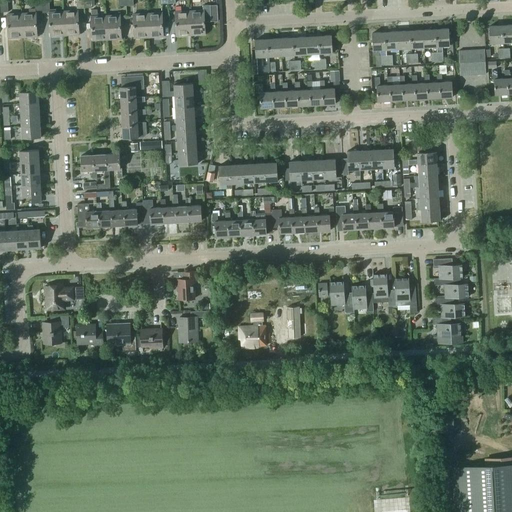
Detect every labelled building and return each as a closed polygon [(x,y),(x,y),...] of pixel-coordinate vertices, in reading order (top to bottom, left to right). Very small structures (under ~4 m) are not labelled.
[(8,12),(7,0),(0,0),(1,12),(8,12)] [(41,0),(42,10),(50,10),(49,0),(41,0)] [(191,35),(189,11),(181,12),(181,6),(175,6),(176,12),(177,35),(191,35)] [(203,11),(189,11),(191,35),(205,34),(204,22),(211,21),(210,6),(203,6),(203,11)] [(107,39),(105,16),(98,16),(97,9),(92,9),(92,16),(93,40),(107,39)] [(50,35),(65,35),(63,11),(50,12),(50,35)] [(78,11),(63,11),(65,35),(79,34),(78,11)] [(8,38),(23,37),(21,13),(8,14),(8,38)] [(21,13),(23,37),(37,36),(36,13),(21,13)] [(147,14),(148,37),(163,36),(162,13),(147,14)] [(135,38),(148,37),(147,14),(134,14),(135,38)] [(105,16),(107,39),(121,39),(120,15),(105,16)] [(503,42),(511,41),(511,24),(502,25),(503,42)] [(491,42),(503,42),(502,25),(489,26),(491,42)] [(449,28),(435,29),(436,46),(450,45),(449,28)] [(435,29),(423,30),(424,46),(436,46),(435,29)] [(423,30),(410,31),(411,47),(424,46),(423,30)] [(398,31),(385,32),(386,49),(399,48),(398,31)] [(410,31),(398,31),(399,48),(411,47),(410,31)] [(374,49),(386,49),(385,32),(372,33),(374,49)] [(332,35),(318,36),(319,53),(332,52),(332,35)] [(318,36),(306,37),(307,53),(319,53),(318,36)] [(281,55),(294,54),(293,37),(280,38),(281,55)] [(294,54),(307,53),(306,37),(293,37),(294,54)] [(269,55),(281,55),(280,38),(268,39),(269,55)] [(270,70),(269,62),(269,55),(268,39),(255,40),(256,56),(263,56),(264,71),(270,70)] [(447,65),(438,65),(438,74),(441,74),(448,73),(447,65)] [(338,70),(330,71),(330,79),(333,79),(334,81),(339,81),(340,81),(339,70),(338,70)] [(507,94),(507,78),(505,78),(497,78),(497,71),(492,71),(493,79),(494,79),(495,94),(507,94)] [(440,97),(439,82),(437,82),(429,82),(428,74),(424,74),(424,83),(426,83),(427,98),(440,97)] [(437,82),(439,82),(440,97),(453,97),(452,81),(441,82),(441,74),(438,74),(436,74),(437,82)] [(127,77),(128,86),(120,87),(121,100),(136,99),(136,97),(137,97),(136,89),(144,89),(143,75),(127,76),(127,77)] [(427,98),(426,83),(424,83),(417,83),(416,75),(412,75),(412,83),(414,83),(415,99),(427,98)] [(403,100),(402,84),(400,84),(392,84),(392,76),(387,77),(387,85),(390,85),(390,100),(403,100)] [(415,99),(414,83),(412,83),(404,84),(404,76),(399,76),(400,84),(402,84),(403,100),(415,99)] [(390,100),(390,85),(387,85),(380,85),(379,77),(375,77),(375,86),(377,86),(378,101),(390,100)] [(175,96),(194,95),(193,83),(179,84),(179,80),(175,80),(174,81),(174,84),(174,91),(170,91),(169,80),(162,81),(163,96),(175,96)] [(320,80),(320,89),(322,89),(323,104),(336,104),(335,88),(325,88),(324,80),(320,80)] [(322,89),(320,89),(312,89),(312,81),(311,81),(307,81),(308,90),(309,90),(310,105),(323,104),(322,89)] [(298,106),(297,90),(295,90),(287,91),(287,82),(282,83),(283,91),(285,91),(286,106),(298,106)] [(310,105),(309,90),(308,90),(300,90),(299,82),(295,82),(295,90),(297,90),(298,106),(310,105)] [(286,106),(285,91),(283,91),(275,91),(274,83),(270,83),(271,91),(271,92),(272,92),(273,107),(286,106)] [(273,107),(272,92),(271,92),(271,91),(262,92),(262,84),(258,84),(258,93),(260,93),(261,108),(273,107)] [(20,92),(21,104),(39,103),(38,91),(20,92)] [(194,106),(194,95),(175,96),(176,107),(194,106)] [(137,111),(137,109),(137,102),(145,101),(145,96),(137,97),(136,97),(136,99),(121,100),(122,112),(137,111)] [(21,104),(21,115),(40,114),(39,103),(21,104)] [(176,107),(176,118),(195,117),(194,106),(176,107)] [(138,124),(138,122),(139,122),(138,114),(152,113),(152,108),(137,109),(137,111),(122,112),(122,125),(138,124)] [(21,115),(22,126),(40,125),(40,114),(21,115)] [(176,118),(177,123),(172,123),(172,128),(177,128),(177,130),(196,129),(195,117),(176,118)] [(139,122),(138,122),(138,124),(122,125),(123,138),(139,137),(144,136),(147,133),(146,122),(139,122)] [(41,137),(40,125),(22,126),(23,138),(41,137)] [(177,130),(178,141),(196,140),(196,129),(177,130)] [(178,141),(178,153),(197,151),(196,140),(178,141)] [(409,167),(409,164),(418,164),(437,163),(436,151),(431,151),(431,146),(417,147),(418,159),(408,160),(408,157),(403,157),(403,167),(409,167)] [(395,168),(394,148),(382,149),(383,168),(395,168)] [(20,151),(21,163),(39,162),(39,149),(20,151)] [(382,149),(371,150),(371,169),(383,168),(382,149)] [(347,151),(348,158),(342,159),(343,175),(349,174),(348,170),(355,169),(355,176),(360,176),(360,169),(359,150),(347,151)] [(371,169),(371,150),(359,150),(360,169),(371,169)] [(198,163),(197,151),(178,153),(179,159),(175,159),(175,165),(198,163)] [(122,177),(122,168),(120,168),(120,153),(107,154),(107,169),(109,169),(117,169),(118,177),(122,177)] [(92,170),(93,178),(97,178),(97,170),(95,170),(94,154),(81,155),(82,171),(92,170)] [(107,154),(94,154),(95,170),(97,170),(105,169),(106,183),(110,183),(110,177),(109,169),(107,169),(107,154)] [(325,178),(324,159),(312,160),(313,179),(325,178)] [(325,178),(337,177),(336,159),(324,159),(325,178)] [(313,179),(312,160),(301,161),(302,179),(313,179)] [(302,184),(302,179),(301,161),(289,161),(289,168),(285,168),(285,180),(296,180),(297,185),(302,184)] [(40,173),(39,162),(21,163),(22,174),(40,173)] [(278,181),(277,162),(265,163),(266,181),(278,181)] [(255,182),(254,163),(242,164),(243,183),(255,182)] [(266,181),(265,163),(254,163),(255,182),(266,181)] [(437,163),(418,164),(419,175),(437,174),(437,163)] [(243,183),(242,164),(231,165),(232,183),(243,183)] [(219,165),(220,184),(227,183),(227,188),(232,188),(232,183),(231,165),(219,165)] [(215,173),(208,172),(206,181),(213,182),(215,173)] [(22,174),(22,185),(41,184),(40,173),(22,174)] [(404,190),(410,190),(410,187),(420,187),(438,186),(437,174),(419,175),(419,182),(410,182),(409,178),(404,179),(404,190)] [(41,196),(41,184),(22,185),(23,197),(41,196)] [(438,186),(420,187),(420,198),(439,197),(438,186)] [(125,225),(124,209),(122,209),(114,210),(113,191),(109,191),(110,210),(111,210),(112,225),(125,225)] [(271,204),(271,196),(263,197),(263,205),(271,204)] [(191,205),(190,197),(186,197),(186,206),(188,206),(189,221),(202,220),(201,205),(191,205)] [(440,208),(439,197),(420,198),(417,198),(418,204),(416,204),(416,210),(421,210),(440,208)] [(176,222),(175,206),(174,206),(166,207),(165,198),(161,199),(161,207),(163,207),(164,222),(176,222)] [(189,221),(188,206),(186,206),(178,206),(178,198),(173,198),(174,206),(175,206),(176,222),(189,221)] [(143,200),(143,202),(144,216),(150,216),(151,223),(164,222),(163,207),(161,207),(153,207),(153,199),(143,200)] [(127,209),(126,201),(122,201),(122,209),(124,209),(125,225),(138,224),(137,217),(144,216),(143,202),(136,203),(137,209),(127,209)] [(102,210),(101,202),(97,202),(97,211),(99,211),(100,226),(112,225),(111,210),(110,210),(102,210)] [(87,227),(100,226),(99,211),(97,211),(89,211),(89,203),(78,204),(78,207),(74,207),(75,213),(78,212),(79,221),(87,221),(87,227)] [(394,226),(394,219),(403,218),(402,206),(393,207),(393,211),(383,212),(383,204),(378,204),(379,212),(379,214),(381,213),(382,227),(394,226)] [(254,234),(253,219),(251,219),(243,219),(242,205),(238,205),(238,220),(240,220),(241,235),(254,234)] [(369,228),(368,214),(366,214),(366,213),(358,214),(358,205),(353,206),(354,214),(354,215),(356,215),(356,229),(369,228)] [(366,214),(368,214),(369,228),(382,227),(381,213),(379,214),(379,212),(371,213),(370,205),(366,205),(366,213),(366,214)] [(330,230),(330,226),(335,226),(334,206),(329,206),(329,215),(319,215),(319,207),(314,207),(315,216),(317,216),(318,231),(330,230)] [(346,214),(345,206),(336,206),(337,222),(343,222),(343,230),(356,229),(356,215),(354,215),(354,214),(346,214)] [(318,231),(317,216),(315,216),(307,216),(306,208),(302,208),(302,216),(302,217),(304,217),(305,231),(318,231)] [(440,208),(421,210),(422,221),(440,220),(440,208)] [(272,212),(273,226),(273,227),(279,227),(279,233),(293,232),(292,217),(290,218),(290,217),(282,217),(281,209),(272,210),(272,212)] [(294,209),(289,209),(290,217),(290,218),(292,217),(293,232),(305,231),(304,217),(302,217),(302,216),(294,217),(294,209)] [(273,226),(272,212),(265,212),(265,213),(255,214),(255,210),(251,211),(251,219),(253,219),(254,234),(266,234),(266,226),(273,226)] [(217,212),(213,213),(213,221),(215,221),(216,236),(228,236),(228,220),(226,220),(218,221),(217,212)] [(226,220),(228,220),(228,236),(241,235),(240,220),(238,220),(230,220),(230,212),(225,212),(226,220)] [(40,229),(33,229),(33,225),(28,225),(28,230),(29,248),(41,247),(40,229)] [(17,230),(5,231),(6,250),(18,249),(17,230)] [(28,230),(17,230),(18,249),(29,248),(28,230)] [(439,278),(439,280),(452,279),(452,284),(456,284),(456,278),(461,277),(461,264),(448,265),(448,258),(433,259),(434,266),(439,265),(439,278)] [(195,298),(194,282),(198,282),(198,271),(184,271),(185,279),(177,279),(178,286),(179,286),(179,299),(195,298)] [(396,289),(392,289),(388,290),(387,274),(373,274),(373,279),(370,279),(370,286),(374,286),(374,293),(370,293),(371,295),(372,295),(372,302),(373,302),(387,301),(388,306),(393,306),(393,305),(397,304),(396,289)] [(392,289),(396,289),(397,304),(393,305),(393,306),(397,305),(409,305),(410,313),(417,313),(415,284),(412,284),(412,286),(409,287),(409,277),(395,278),(395,283),(392,283),(392,289)] [(445,297),(445,299),(454,299),(453,297),(467,296),(466,283),(456,284),(452,284),(452,279),(439,280),(439,278),(434,278),(435,285),(445,284),(445,297)] [(353,309),(352,298),(350,298),(350,297),(345,298),(344,281),(330,282),(330,286),(327,287),(327,283),(319,284),(320,297),(328,297),(328,293),(330,293),(331,308),(345,307),(345,312),(354,312),(353,309)] [(372,302),(372,295),(371,295),(366,295),(365,284),(352,285),(352,291),(349,292),(350,297),(350,298),(352,298),(353,309),(365,308),(366,311),(373,311),(372,302)] [(64,308),(64,299),(74,299),(73,287),(63,287),(63,285),(45,286),(47,309),(64,308)] [(454,299),(445,299),(445,297),(436,298),(436,304),(441,304),(442,317),(441,317),(441,318),(450,318),(450,323),(451,323),(450,316),(464,315),(463,302),(454,303),(454,299)] [(198,340),(197,317),(212,316),(212,310),(191,311),(191,317),(179,318),(180,341),(198,340)] [(266,345),(265,325),(259,325),(259,321),(263,320),(263,313),(250,313),(251,321),(253,321),(253,326),(239,326),(239,339),(241,339),(242,348),(258,347),(258,345),(266,345)] [(61,341),(60,327),(69,326),(68,315),(50,316),(51,322),(43,323),(44,343),(61,341)] [(433,324),(436,324),(437,337),(432,337),(436,337),(437,344),(462,342),(462,335),(459,335),(459,322),(451,323),(450,323),(450,318),(441,318),(441,317),(432,317),(433,324)] [(136,349),(135,334),(129,334),(129,323),(109,324),(110,345),(124,344),(125,350),(136,349)] [(103,346),(103,330),(95,330),(95,324),(77,325),(78,343),(95,342),(95,346),(103,346)] [(162,347),(162,345),(161,328),(141,329),(142,346),(150,346),(150,347),(151,348),(162,347)] [(439,429),(455,429),(455,410),(439,410),(439,429)] [(511,456),(484,458),(485,467),(511,465),(511,456)] [(511,511),(511,465),(485,467),(458,468),(460,511),(511,511)]
